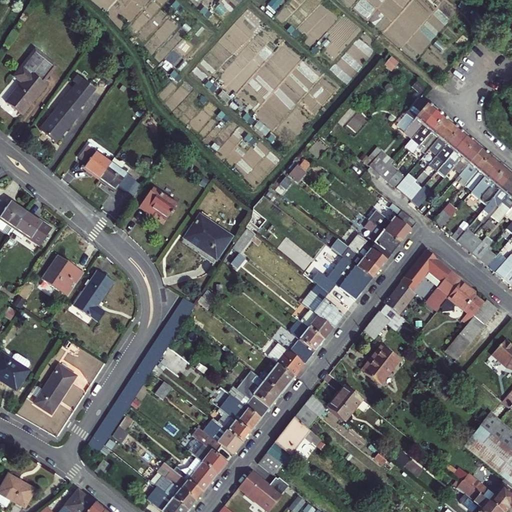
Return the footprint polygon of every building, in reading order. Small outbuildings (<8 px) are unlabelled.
[(284,0),(274,0),(269,6),(275,11),(285,0),(284,0)] [(184,8),(176,1),(171,5),(180,13),(184,8)] [(469,7),(461,2),(458,7),(465,12),(469,7)] [(212,14),(204,7),(200,11),(208,18),(212,14)] [(480,16),(473,11),(469,17),(477,22),(480,16)] [(50,68),(35,55),(14,81),(20,85),(6,102),(20,114),(42,87),(37,83),(50,68)] [(398,63),(391,57),(384,65),(391,71),(398,63)] [(178,82),(182,77),(173,71),(170,75),(178,82)] [(78,84),(88,92),(93,86),(83,78),(78,84)] [(217,88),(209,81),(205,86),(213,92),(217,88)] [(426,88),(416,81),(412,87),(421,94),(426,88)] [(88,92),(78,84),(41,131),(54,141),(80,109),(77,106),(88,92)] [(91,95),(88,92),(77,106),(80,109),(91,95)] [(413,120),(414,118),(427,104),(420,97),(406,113),(413,120)] [(413,120),(407,127),(402,133),(410,140),(416,134),(435,111),(427,104),(414,118),(413,120)] [(443,117),(435,111),(416,134),(410,140),(418,146),(423,140),(443,117)] [(229,118),(221,112),(217,116),(225,123),(229,118)] [(395,126),(403,132),(407,127),(413,120),(406,113),(395,126)] [(246,114),(243,118),(251,125),(254,120),(246,114)] [(136,120),(130,117),(126,126),(132,129),(136,120)] [(431,147),(451,124),(443,117),(423,140),(418,146),(416,149),(424,156),(428,151),(431,147)] [(435,158),(445,145),(458,130),(451,124),(431,147),(428,151),(435,158)] [(458,130),(445,145),(439,153),(435,158),(429,165),(436,171),(446,159),(466,136),(458,130)] [(256,141),(248,135),(244,139),(252,146),(256,141)] [(474,143),(466,136),(446,159),(436,171),(444,178),(454,166),(474,143)] [(410,140),(404,147),(412,154),(416,149),(418,146),(410,140)] [(462,172),(481,149),(474,143),(454,166),(462,172)] [(87,165),(97,150),(88,144),(78,158),(87,165)] [(412,154),(410,156),(418,162),(424,156),(416,149),(412,154)] [(462,172),(470,179),(489,156),(481,149),(462,172)] [(112,161),(97,150),(87,165),(85,168),(100,179),(112,161)] [(371,170),(384,155),(380,152),(367,167),(371,170)] [(384,155),(371,170),(379,177),(388,167),(392,162),(384,155)] [(112,161),(122,168),(128,160),(125,158),(121,159),(116,156),(112,161)] [(477,185),(497,162),(489,156),(470,179),(477,185)] [(122,168),(112,161),(100,179),(114,189),(117,186),(127,171),(122,168)] [(504,168),(497,162),(477,185),(470,194),(477,200),(485,191),(492,183),(504,168)] [(304,173),(295,165),(287,175),(296,182),(304,173)] [(395,173),(388,167),(379,177),(387,183),(395,173)] [(511,174),(504,168),(492,183),(485,191),(477,200),(485,207),(511,175),(511,174)] [(135,176),(127,171),(117,186),(125,191),(135,176)] [(395,173),(387,183),(395,190),(403,180),(395,173)] [(395,190),(402,196),(415,181),(408,174),(403,180),(395,190)] [(498,202),(501,204),(511,190),(511,175),(485,207),(482,211),(487,216),(498,202)] [(410,203),(422,187),(415,181),(402,196),(410,203)] [(430,194),(422,187),(410,203),(409,203),(417,210),(430,194)] [(177,205),(152,188),(140,206),(147,211),(150,207),(167,219),(177,205)] [(508,211),(511,206),(511,190),(501,204),(490,217),(497,224),(508,211)] [(7,206),(0,216),(0,218),(15,229),(26,212),(10,201),(7,206)] [(31,239),(42,222),(26,212),(15,229),(31,239)] [(369,221),(384,232),(391,223),(376,212),(369,221)] [(440,229),(448,219),(441,213),(432,223),(440,229)] [(230,237),(201,217),(185,239),(214,259),(230,237)] [(399,244),(406,235),(411,229),(395,217),(391,223),(384,232),(399,244)] [(0,229),(9,236),(15,229),(0,218),(0,229)] [(374,244),(384,232),(369,221),(364,228),(371,233),(367,238),(374,244)] [(51,228),(42,222),(31,239),(40,245),(51,228)] [(456,242),(465,231),(460,227),(450,238),(456,242)] [(241,253),(256,236),(248,230),(234,248),(241,253)] [(463,249),(474,236),(466,230),(465,231),(456,242),(463,249)] [(399,244),(384,232),(374,244),(373,246),(371,249),(386,260),(394,250),(399,244)] [(348,247),(356,254),(366,241),(358,235),(348,247)] [(471,255),(481,243),(474,236),(463,249),(471,255)] [(479,262),(486,252),(493,244),(486,238),(481,243),(471,255),(479,262)] [(343,258),(356,268),(363,259),(356,254),(348,247),(337,239),(330,249),(343,258)] [(373,246),(366,241),(356,254),(363,259),(371,249),(373,246)] [(386,260),(371,249),(363,259),(378,271),(384,263),(386,260)] [(427,271),(441,282),(449,271),(443,266),(425,252),(399,284),(410,293),(427,271)] [(487,268),(494,259),(486,252),(479,262),(487,268)] [(241,253),(233,263),(239,268),(247,258),(241,253)] [(57,255),(55,258),(69,267),(71,265),(57,255)] [(494,259),(487,268),(494,274),(503,263),(505,261),(498,255),(494,259)] [(503,263),(494,274),(501,280),(511,267),(511,258),(509,256),(505,261),(503,263)] [(43,276),(69,294),(83,274),(71,265),(69,267),(55,258),(43,276)] [(335,285),(355,301),(363,290),(371,280),(356,268),(343,258),(327,279),(335,285)] [(378,271),(363,259),(356,268),(371,280),(375,274),(378,271)] [(511,267),(501,280),(510,287),(511,284),(511,267)] [(98,271),(74,306),(97,322),(105,311),(98,306),(115,282),(98,271)] [(462,281),(449,271),(441,282),(424,303),(436,312),(439,307),(446,298),(448,299),(461,283),(462,281)] [(317,282),(329,292),(335,285),(327,279),(318,273),(313,279),(317,282)] [(309,309),(314,312),(324,299),(329,292),(317,282),(312,288),(319,294),(308,308),(309,309)] [(454,304),(464,312),(476,297),(477,295),(469,289),(461,283),(448,299),(454,304)] [(398,316),(414,296),(410,293),(399,284),(392,293),(383,304),(385,305),(398,316)] [(312,288),(301,302),(308,308),(319,294),(312,288)] [(476,297),(464,312),(467,314),(461,321),(466,324),(483,303),(476,297)] [(453,306),(454,304),(448,299),(446,298),(439,307),(442,309),(442,313),(453,312),(453,306)] [(183,299),(178,307),(189,315),(195,306),(183,299)] [(324,299),(314,312),(333,328),(339,321),(344,315),(324,299)] [(456,361),(497,309),(491,304),(486,300),(483,303),(466,324),(445,352),(456,361)] [(209,302),(205,306),(215,314),(219,309),(209,302)] [(386,324),(395,331),(404,320),(398,316),(385,305),(381,310),(379,313),(389,321),(386,324)] [(178,307),(173,314),(185,321),(189,315),(178,307)] [(307,328),(323,340),(328,334),(333,328),(314,312),(309,309),(299,322),(307,328)] [(377,312),(361,332),(373,341),(386,324),(389,321),(379,313),(377,312)] [(173,314),(169,321),(180,328),(185,321),(173,314)] [(298,340),(307,328),(299,322),(298,320),(290,330),(291,334),(298,340)] [(169,321),(165,327),(176,335),(180,328),(169,321)] [(165,327),(160,334),(172,341),(176,335),(165,327)] [(307,328),(298,340),(314,352),(319,346),(323,340),(307,328)] [(172,341),(160,334),(156,340),(168,347),(172,341)] [(156,340),(152,346),(164,354),(168,347),(156,340)] [(304,364),(314,352),(298,340),(288,352),(304,364)] [(511,348),(504,341),(491,357),(506,370),(511,371),(511,348)] [(277,364),(287,351),(279,344),(269,357),(277,364)] [(152,346),(148,352),(160,359),(164,354),(152,346)] [(371,363),(362,374),(378,387),(398,361),(380,347),(371,360),(372,362),(371,363)] [(288,352),(287,351),(277,364),(294,377),(299,370),(304,364),(288,352)] [(160,359),(148,352),(144,358),(156,366),(160,359)] [(3,354),(0,357),(0,379),(17,390),(29,371),(3,354)] [(144,358),(140,364),(152,372),(156,366),(144,358)] [(140,364),(136,371),(148,378),(152,372),(140,364)] [(263,381),(280,394),(287,386),(294,377),(277,364),(268,375),(264,372),(259,378),(263,381)] [(57,367),(35,403),(52,414),(74,378),(57,367)] [(136,371),(132,377),(143,385),(148,378),(136,371)] [(249,400),(252,396),(263,381),(259,378),(251,371),(236,389),(249,400)] [(143,385),(132,377),(128,383),(139,391),(143,385)] [(280,394),(263,381),(252,396),(269,409),(274,402),(280,394)] [(128,383),(124,389),(136,397),(139,391),(128,383)] [(162,385),(155,394),(162,400),(169,390),(162,385)] [(357,408),(362,401),(344,386),(334,397),(326,407),(344,423),(357,408)] [(414,388),(408,396),(423,408),(429,400),(414,388)] [(124,389),(120,396),(131,403),(136,397),(124,389)] [(511,392),(503,402),(511,409),(511,407),(511,392)] [(236,422),(247,409),(244,406),(230,395),(219,409),(236,422)] [(303,406),(316,416),(318,417),(326,407),(311,395),(303,406)] [(120,396),(116,402),(127,410),(131,403),(120,396)] [(269,409),(252,396),(249,400),(244,406),(247,409),(260,419),(269,409)] [(362,401),(357,408),(363,414),(369,407),(362,401)] [(116,402),(111,408),(123,416),(127,410),(116,402)] [(293,418),(307,429),(316,416),(303,406),(293,418)] [(111,408),(107,415),(119,422),(123,416),(111,408)] [(228,432),(236,422),(219,409),(217,412),(222,416),(216,423),(227,431),(228,432)] [(247,409),(236,422),(250,433),(255,426),(260,419),(247,409)] [(463,449),(504,481),(511,487),(511,431),(491,413),(463,449)] [(107,415),(103,421),(115,428),(119,422),(107,415)] [(274,442),(290,456),(294,450),(304,439),(310,431),(307,429),(293,418),(283,430),(274,442)] [(125,419),(118,428),(126,433),(133,424),(125,419)] [(217,443),(227,431),(216,423),(212,420),(202,432),(217,443)] [(103,421),(99,427),(111,435),(115,428),(103,421)] [(236,422),(228,432),(242,443),(246,438),(250,433),(236,422)] [(314,424),(310,431),(315,436),(320,428),(314,424)] [(111,435),(99,427),(95,434),(106,441),(111,435)] [(126,433),(118,428),(112,436),(119,442),(126,433)] [(211,451),(214,454),(220,446),(217,443),(202,432),(199,429),(193,437),(198,441),(211,451)] [(228,432),(227,431),(217,443),(220,446),(232,455),(237,449),(242,443),(228,432)] [(315,436),(310,431),(304,439),(310,444),(312,443),(316,446),(320,442),(321,440),(315,436)] [(106,441),(95,434),(91,440),(103,447),(106,441)] [(99,453),(103,447),(91,440),(87,446),(99,453)] [(201,463),(211,451),(198,441),(188,453),(197,459),(201,463)] [(274,442),(266,453),(281,465),(282,466),(290,456),(274,442)] [(327,447),(320,442),(316,446),(316,447),(323,452),(327,447)] [(306,460),(294,450),(290,456),(301,465),(306,460)] [(214,454),(211,451),(201,463),(216,475),(222,468),(226,462),(214,454)] [(261,459),(257,464),(272,476),(281,465),(266,453),(261,459)] [(378,454),(374,459),(382,466),(386,461),(378,454)] [(174,472),(186,481),(201,463),(197,459),(188,470),(181,472),(176,469),(174,472)] [(103,460),(94,471),(99,476),(109,465),(103,460)] [(165,478),(180,490),(186,481),(174,472),(164,463),(161,466),(169,472),(165,478)] [(216,475),(201,463),(186,481),(201,493),(209,483),(216,475)] [(157,472),(158,473),(165,478),(169,472),(161,466),(157,472)] [(450,466),(447,470),(453,475),(456,471),(450,466)] [(280,496),(268,486),(267,487),(264,484),(264,482),(257,477),(251,472),(238,488),(245,494),(244,495),(253,503),(254,502),(266,511),(268,511),(281,496),(280,496)] [(172,499),(180,490),(165,478),(158,473),(150,482),(157,487),(172,499)] [(0,487),(0,493),(9,499),(25,508),(36,491),(7,474),(0,487)] [(468,476),(463,483),(482,498),(488,491),(468,476)] [(274,478),(268,486),(280,496),(288,486),(278,478),(277,480),(274,478)] [(201,493),(186,481),(180,490),(195,502),(198,497),(201,493)] [(510,511),(511,510),(511,487),(504,481),(500,486),(502,488),(495,497),(489,504),(498,511),(505,511),(507,510),(508,511),(510,511)] [(467,511),(498,511),(489,504),(482,498),(463,483),(458,489),(467,496),(462,503),(462,507),(467,511)] [(160,511),(161,511),(172,499),(157,487),(146,500),(160,511)] [(78,490),(74,494),(82,499),(85,496),(78,490)] [(195,502),(180,490),(172,499),(187,511),(191,506),(195,502)] [(495,497),(488,491),(482,498),(489,504),(495,497)] [(0,503),(5,506),(9,499),(0,493),(0,503)] [(82,499),(74,494),(59,511),(87,511),(94,503),(87,497),(85,496),(82,499)] [(291,511),(297,511),(305,503),(297,497),(288,509),(291,511)] [(186,511),(187,511),(172,499),(161,511),(186,511)] [(87,511),(103,511),(104,511),(99,507),(94,503),(87,511)]
